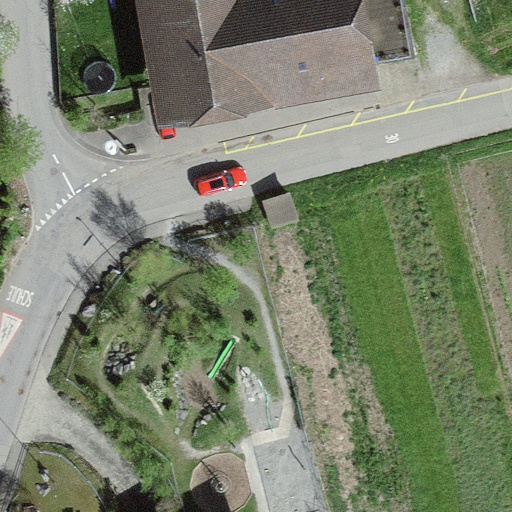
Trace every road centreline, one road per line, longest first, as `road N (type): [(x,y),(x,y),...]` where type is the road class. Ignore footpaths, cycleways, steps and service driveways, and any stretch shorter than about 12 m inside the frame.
road 1 (unclassified): [(97,222),(511,105)]
road 2 (tertiary): [(26,0),(30,90),(61,171),(97,222)]
road 3 (tertiary): [(97,222),(25,327),(0,412)]
